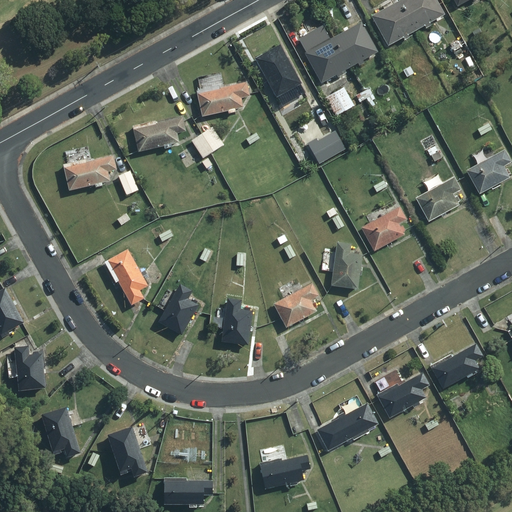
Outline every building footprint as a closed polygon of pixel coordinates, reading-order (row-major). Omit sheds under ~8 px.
[(400,2),(415,29),(422,25),(424,28),(427,26),(426,23),(441,15),(432,0),(400,0),(399,1),(400,2)] [(405,35),(415,29),(400,2),(399,1),(370,17),(386,45),(401,37),(402,40),(406,38),(405,35)] [(334,39),(349,67),(356,63),(357,65),(361,62),(360,59),(375,51),(359,22),(332,37),(334,39)] [(477,28),(470,32),(474,39),(481,35),(477,28)] [(338,72),(349,67),(334,39),(332,37),(304,53),(320,82),(334,74),(335,77),(340,74),(338,72)] [(456,41),(449,44),(452,51),(459,47),(456,41)] [(299,84),(278,45),(253,59),(274,97),(299,84)] [(408,67),(402,71),(406,77),(412,73),(408,67)] [(197,91),(202,116),(226,111),(226,113),(232,112),(231,109),(241,107),(239,98),(248,96),(245,84),(217,90),(216,87),(197,91)] [(343,88),(324,98),(334,115),(352,105),(343,88)] [(368,89),(363,92),(366,98),(372,95),(368,89)] [(366,98),(363,92),(355,96),(359,102),(366,98)] [(297,118),(291,122),(294,127),(300,124),(297,118)] [(131,126),(136,151),(161,146),(161,149),(168,147),(168,145),(177,143),(175,133),(183,131),(181,119),(153,125),(152,122),(131,126)] [(487,124),(480,128),(484,134),(490,130),(487,124)] [(213,127),(200,134),(210,152),(223,145),(213,127)] [(345,148),(335,132),(316,143),(314,139),(306,144),(318,164),(345,148)] [(259,138),(256,133),(246,139),(249,144),(259,138)] [(210,152),(200,134),(190,140),(200,158),(210,152)] [(430,155),(434,161),(441,157),(437,151),(430,155)] [(502,151),(464,172),(476,194),(507,178),(505,175),(507,174),(505,170),(503,171),(501,167),(508,162),(502,151)] [(61,166),(67,190),(92,184),(93,188),(99,186),(98,183),(108,180),(106,172),(114,169),(112,157),(83,164),(82,160),(61,166)] [(211,165),(207,159),(201,163),(205,169),(211,165)] [(137,190),(129,172),(117,177),(125,195),(137,190)] [(452,178),(414,199),(427,222),(456,206),(454,203),(457,201),(455,197),(452,199),(450,195),(458,190),(452,178)] [(333,208),(326,212),(329,218),(336,214),(333,208)] [(397,208),(360,228),(372,251),(401,235),(399,232),(402,231),(400,227),(398,228),(395,224),(403,220),(397,208)] [(125,213),(116,219),(120,225),(129,219),(125,213)] [(163,231),(157,235),(161,241),(167,238),(163,231)] [(283,234),(275,238),(279,244),(286,240),(283,234)] [(354,289),(359,256),(357,256),(357,253),(352,252),(351,255),(347,254),(348,246),(335,244),(329,286),(354,289)] [(204,262),(210,251),(204,248),(199,259),(204,262)] [(127,251),(105,262),(128,305),(141,298),(137,290),(145,286),(141,277),(145,274),(143,271),(138,273),(127,251)] [(310,284),(272,305),(284,327),(313,311),(312,310),(316,308),(313,303),(310,304),(308,300),(316,296),(310,284)] [(189,292),(178,286),(157,323),(178,335),(195,305),(193,304),(195,302),(190,299),(189,302),(185,300),(189,292)] [(21,322),(3,289),(0,290),(0,337),(6,334),(4,331),(21,322)] [(238,302),(226,300),(220,342),(244,346),(249,312),(247,312),(248,308),(242,308),(242,311),(237,311),(238,302)] [(428,367),(440,389),(463,377),(464,379),(470,376),(469,374),(476,370),(472,361),(480,357),(473,345),(449,359),(448,357),(428,367)] [(41,389),(39,355),(36,355),(36,352),(30,353),(31,356),(26,356),(25,348),(11,349),(14,391),(41,389)] [(487,371),(481,374),(484,380),(490,377),(487,371)] [(375,396),(387,418),(409,406),(411,408),(417,405),(415,403),(423,399),(418,390),(426,386),(420,375),(396,388),(394,386),(375,396)] [(337,420),(315,431),(326,451),(350,438),(351,441),(366,432),(365,430),(375,425),(365,405),(343,416),(342,413),(335,417),(337,420)] [(76,454),(63,408),(38,415),(49,456),(56,454),(56,451),(61,450),(63,457),(76,454)] [(433,420),(424,425),(427,431),(436,425),(433,420)] [(143,473),(129,428),(103,436),(116,476),(123,474),(122,471),(128,470),(130,478),(143,473)] [(387,446),(377,452),(379,457),(390,452),(387,446)] [(257,464),(262,489),(287,484),(288,487),(294,485),(293,483),(301,481),(299,471),(308,469),(305,456),(279,462),(278,460),(257,464)] [(184,479),(161,480),(161,506),(186,505),(186,509),(193,508),(193,505),(202,505),(202,496),(210,495),(210,482),(184,482),(184,479)]
